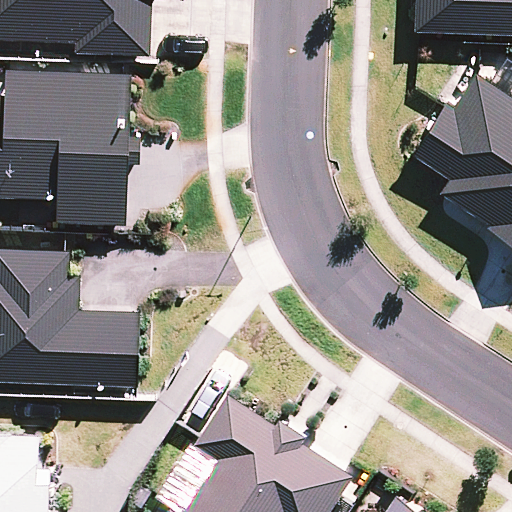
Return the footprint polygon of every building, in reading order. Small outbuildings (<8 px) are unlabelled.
[(0,0),(0,32),(78,35),(77,45),(153,48),(154,0),(0,0)] [(511,0),(410,0),(409,33),(511,36),(511,0)] [(0,190),(60,192),(59,215),(130,218),(136,67),(8,62),(8,89),(0,88),(0,190)] [(511,245),(511,100),(472,74),(450,107),(441,101),(406,154),(445,180),(435,194),(511,245)] [(0,373),(141,379),(144,304),(82,302),(83,269),(72,268),(73,244),(66,244),(0,241),(0,373)] [(166,511),(330,511),(358,470),(234,389),(200,440),(223,455),(187,508),(175,500),(166,511)] [(46,429),(0,427),(0,511),(68,511),(68,506),(55,506),(57,475),(44,475),(46,429)] [(436,511),(401,489),(386,511),(436,511)]
